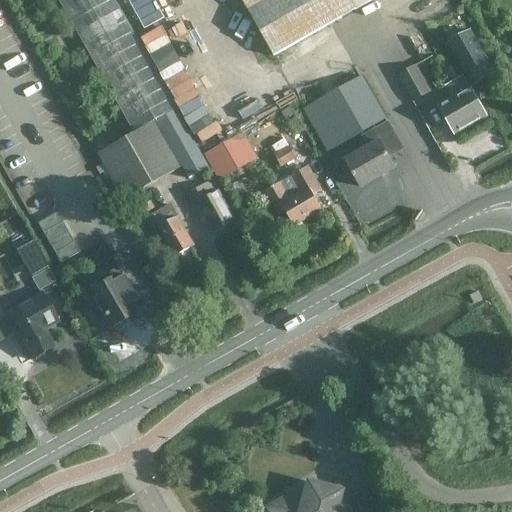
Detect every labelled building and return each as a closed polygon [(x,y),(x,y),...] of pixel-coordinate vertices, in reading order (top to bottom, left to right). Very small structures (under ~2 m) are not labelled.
[(56,0),(133,135),(176,111),(178,110),(114,0),(56,0)] [(241,0),(273,57),(329,25),(355,10),(349,0),(241,0)] [(349,0),(355,10),(373,0),(349,0)] [(468,32),(478,25),(469,10),(459,17),(458,15),(436,29),(445,45),(449,43),(474,86),(493,73),(468,32)] [(208,113),(234,99),(211,55),(184,69),(208,113)] [(397,75),(413,103),(432,92),(416,65),(397,75)] [(303,110),(328,153),(361,134),(363,138),(369,149),(345,162),(353,175),(352,176),(353,179),(355,179),(360,189),(361,188),(394,169),(388,159),(402,151),(387,124),(387,125),(360,78),(303,110)] [(439,108),(456,135),(486,117),(462,78),(445,87),(452,100),(439,108)] [(290,107),(281,113),(286,120),(295,114),(290,107)] [(97,155),(120,193),(125,202),(181,168),(189,180),(209,169),(176,111),(133,135),(97,155)] [(256,159),(242,134),(241,133),(203,155),(218,181),(256,159)] [(290,146),(274,155),(280,168),(297,159),(290,146)] [(285,213),(293,227),(321,210),(311,193),(318,188),(306,168),(264,192),(277,217),(285,213)] [(197,220),(199,219),(204,216),(215,234),(235,222),(217,191),(214,193),(208,183),(183,197),(197,220)] [(154,208),(147,196),(127,209),(134,220),(154,208)] [(155,233),(159,230),(174,257),(193,246),(170,205),(147,219),(155,233)] [(42,216),(57,260),(78,252),(62,209),(42,216)] [(102,244),(88,252),(96,267),(110,259),(102,244)] [(129,302),(133,300),(134,299),(120,275),(115,268),(95,279),(98,283),(83,292),(93,308),(95,307),(101,315),(98,317),(106,331),(136,313),(129,302)] [(53,347),(44,330),(57,323),(40,293),(4,313),(30,360),(34,358),(35,360),(43,355),(42,353),(53,347)] [(270,511),(346,511),(341,503),(336,502),(338,492),(307,483),(304,493),(298,491),(269,508),(270,511)]
